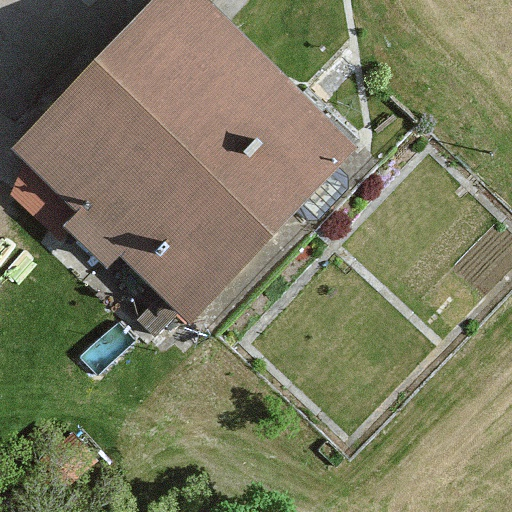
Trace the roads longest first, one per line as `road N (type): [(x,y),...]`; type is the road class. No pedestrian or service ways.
road 1 (unclassified): [(0,304),(34,378),(154,511)]
road 2 (unclassified): [(128,0),(0,139)]
